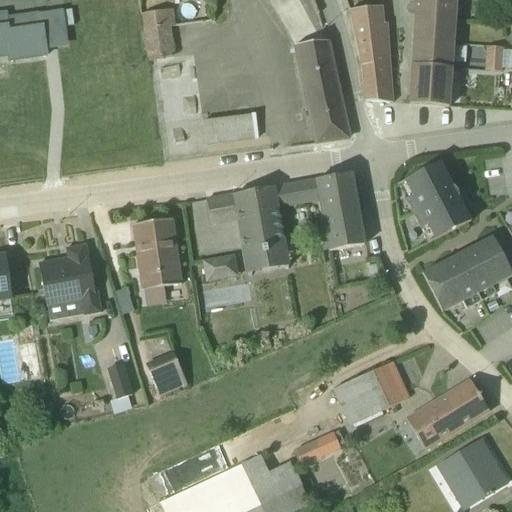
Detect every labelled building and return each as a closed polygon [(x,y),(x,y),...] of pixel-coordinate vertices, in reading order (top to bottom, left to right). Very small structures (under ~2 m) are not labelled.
[(191,0),(213,9),(216,0),(191,0)] [(412,0),(410,67),(450,70),(454,0),(412,0)] [(360,67),(388,64),(386,26),(382,25),(380,8),(348,12),(360,67)] [(0,60),(6,59),(7,64),(46,59),(45,52),(67,49),(64,30),(73,29),(71,11),(62,12),(6,19),(6,13),(0,13),(0,60)] [(142,33),(175,28),(172,11),(139,16),(142,33)] [(142,33),(146,62),(172,57),(168,29),(142,33)] [(326,43),(292,48),(315,146),(345,141),(347,140),(347,137),(326,43)] [(486,71),(505,72),(506,48),(487,47),(486,71)] [(388,64),(360,67),(364,103),(391,104),(388,64)] [(450,70),(410,67),(407,106),(447,109),(450,70)] [(253,117),(201,123),(204,148),(256,142),(253,117)] [(449,188),(438,165),(403,183),(396,187),(403,202),(411,216),(453,194),(452,191),(449,188)] [(325,253),(348,250),(362,247),(349,176),(315,182),(325,253)] [(317,203),(315,182),(205,201),(204,202),(208,221),(235,217),(245,276),(246,277),(288,269),(278,211),(316,204),(317,203)] [(453,194),(411,216),(418,230),(426,245),(433,242),(467,223),(454,200),(453,194)] [(170,222),(131,227),(141,292),(179,286),(170,222)] [(420,276),(440,315),(460,305),(464,312),(493,296),(491,289),(511,279),(501,265),(502,260),(500,257),(496,253),(489,240),(420,276)] [(48,323),(99,314),(95,290),(92,290),(84,248),(64,251),(66,263),(58,264),(57,262),(37,266),(48,323)] [(0,303),(11,302),(3,255),(0,255),(0,303)] [(232,258),(200,264),(204,285),(236,279),(232,258)] [(133,315),(125,291),(114,295),(121,318),(133,315)] [(170,354),(143,366),(158,398),(179,389),(181,392),(186,390),(170,354)] [(330,392),(347,428),(351,427),(352,430),(381,417),(379,413),(407,400),(391,365),(330,392)] [(106,372),(115,402),(130,397),(121,367),(106,372)] [(487,413),(468,383),(405,421),(424,454),(487,413)] [(292,452),(300,468),(339,451),(338,448),(342,445),(337,433),(332,436),(331,434),(292,452)] [(434,469),(460,511),(463,511),(506,486),(479,442),(434,469)] [(157,506),(160,511),(296,511),(308,506),(287,464),(266,474),(258,457),(157,506)]
